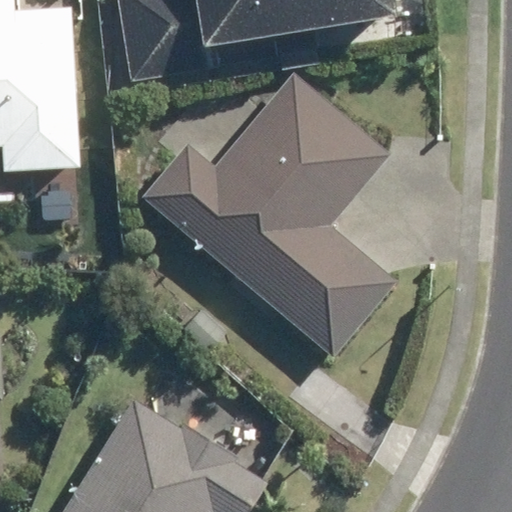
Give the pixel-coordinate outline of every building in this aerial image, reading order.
[(0,0),(0,143),(17,143),(19,168),(95,164),(87,7),(29,10),(28,0),(0,0)] [(131,0),(143,77),(232,65),(228,40),(424,11),(422,0),(131,0)] [(156,193),(349,356),(412,282),(341,223),(400,153),(309,76),(231,168),(200,140),(156,193)] [(0,509),(2,510),(1,399),(15,399),(12,334),(0,323),(0,509)] [(146,400),(74,511),(221,511),(223,511),(225,511),(258,511),(278,481),(248,461),(250,458),(196,424),(192,430),(146,400)]
